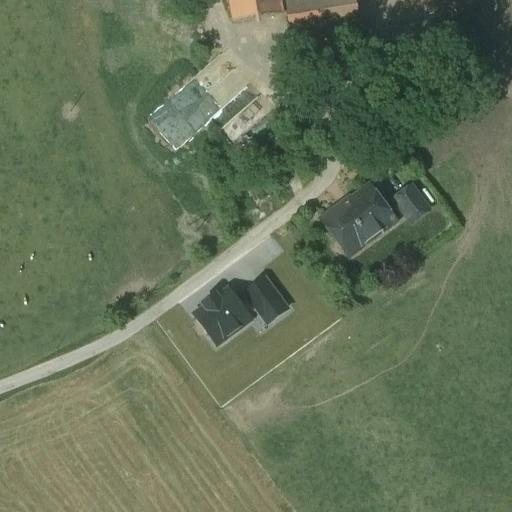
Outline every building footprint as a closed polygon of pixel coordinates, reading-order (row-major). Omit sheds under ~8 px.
[(229,0),(234,25),(284,16),(280,0),(229,0)] [(355,0),(302,0),(287,3),(293,40),(361,28),(355,0)] [(435,53),(430,25),(380,33),(385,61),(435,53)] [(395,224),(369,188),(322,222),(349,258),(395,224)] [(412,188),(394,202),(412,226),(430,212),(412,188)]
